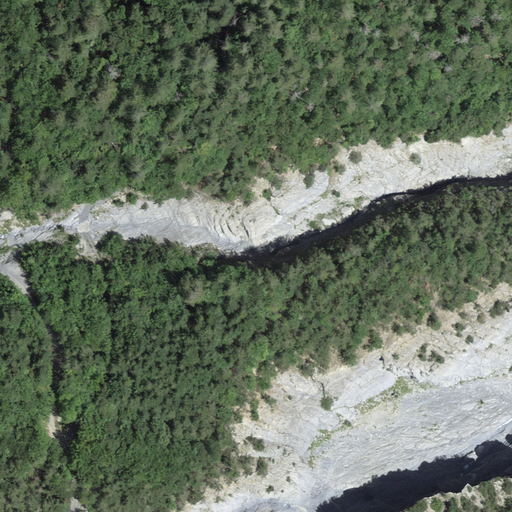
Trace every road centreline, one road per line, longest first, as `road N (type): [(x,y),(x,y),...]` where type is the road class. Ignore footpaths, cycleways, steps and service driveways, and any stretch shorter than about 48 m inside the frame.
road 1 (track): [(63,443),(105,362),(100,276),(83,219),(124,181),(131,159),(176,120),(210,72),(234,0)]
road 2 (track): [(70,511),(73,476),(52,418),(51,331),(42,307),(0,264)]
road 3 (track): [(0,182),(13,117),(0,25)]
